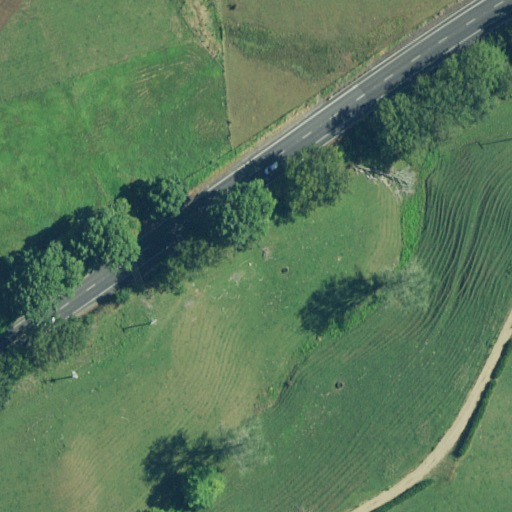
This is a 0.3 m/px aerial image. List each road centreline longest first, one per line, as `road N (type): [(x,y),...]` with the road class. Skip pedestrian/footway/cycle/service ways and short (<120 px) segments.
road 1 (primary): [(0,352),(418,50),(502,0)]
road 2 (track): [(511,303),(443,451),(358,511)]
